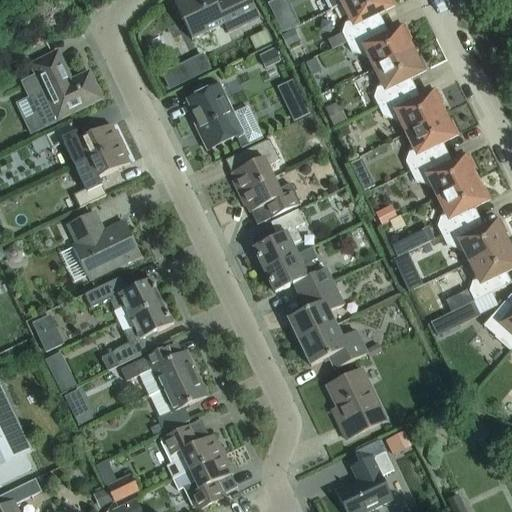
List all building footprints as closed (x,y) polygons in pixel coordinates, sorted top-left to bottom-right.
[(227,34),(240,28),(259,19),(249,0),(220,0),(222,3),(216,6),(213,0),(176,0),(169,3),(177,20),(180,18),(191,41),(209,32),(223,26),(227,34)] [(279,0),(267,6),(281,35),(298,27),(284,0),(279,0)] [(342,5),(352,0),(324,0),(330,11),(342,5)] [(346,44),(377,28),(372,18),(394,7),(390,0),(352,0),(342,5),(347,16),(341,34),(346,44)] [(373,70),(412,51),(407,42),(411,40),(404,28),(383,38),(377,28),(346,44),(350,53),(368,59),(373,70)] [(265,31),(249,39),(254,51),(271,43),(265,31)] [(292,32),(281,37),(286,47),(297,42),(292,32)] [(265,69),(279,61),(274,50),(259,58),(265,69)] [(377,108),(409,93),(404,82),(426,71),(420,59),(416,60),(412,51),(373,70),(379,81),(373,99),(377,108)] [(37,77),(23,84),(38,115),(45,129),(58,123),(56,118),(69,112),(70,114),(82,108),(100,100),(88,74),(76,80),(75,84),(70,82),(57,54),(31,66),(37,77)] [(192,59),(161,75),(169,91),(200,76),(192,59)] [(290,78),(303,109),(317,104),(304,73),(290,78)] [(204,93),(186,102),(199,128),(196,130),(206,152),(224,143),(235,138),(241,150),(263,139),(247,107),(233,115),(232,112),(219,86),(204,93)] [(405,135),(443,116),(439,107),(443,105),(436,92),(414,103),(409,93),(377,108),(382,118),(400,124),(405,135)] [(346,122),(337,104),(325,110),(334,128),(346,122)] [(409,173),(441,157),(436,147),(458,136),(451,123),(448,125),(443,116),(405,135),(411,146),(405,163),(409,173)] [(74,167),(122,145),(116,132),(114,133),(110,126),(79,141),(71,124),(45,137),(50,148),(51,150),(63,144),(74,167)] [(346,127),(338,130),(342,138),(350,135),(346,127)] [(42,152),(50,148),(45,137),(37,141),(42,152)] [(238,196),(272,179),(267,167),(279,162),(269,141),(233,158),(239,171),(231,175),(234,182),(232,183),(238,196)] [(128,157),(122,145),(74,167),(85,190),(59,203),(65,215),(79,209),(88,205),(106,197),(98,180),(129,165),(126,158),(128,157)] [(437,199),(475,180),(471,171),(474,170),(468,157),(446,168),(441,157),(409,173),(414,182),(432,188),(437,199)] [(361,161),(350,166),(357,179),(367,174),(361,161)] [(272,179),(238,196),(244,208),(246,207),(249,214),(258,210),(264,223),(300,206),(290,185),(278,191),(272,179)] [(441,237),(473,222),(468,211),(490,201),(483,188),(480,189),(475,180),(437,199),(442,210),(436,228),(441,237)] [(138,185),(121,194),(125,203),(142,194),(138,185)] [(396,219),(390,207),(375,214),(381,227),(396,219)] [(263,272),(296,256),(291,246),(300,241),(295,229),(304,225),(297,211),(270,224),(277,238),(252,249),(263,272)] [(93,214),(75,222),(68,226),(77,246),(73,248),(89,281),(140,257),(123,223),(103,233),(93,214)] [(469,264),(507,245),(503,236),(506,234),(500,221),(478,232),(473,222),(441,237),(446,247),(464,253),(469,264)] [(245,245),(264,240),(260,227),(241,233),(245,245)] [(401,240),(391,245),(397,258),(407,253),(401,240)] [(0,249),(0,248),(0,260),(4,259),(8,266),(21,265),(23,251),(11,245),(2,253),(0,249)] [(507,245),(469,264),(474,275),(468,292),(473,303),(505,287),(500,276),(511,269),(511,253),(511,254),(507,245)] [(409,250),(413,266),(425,263),(421,247),(409,250)] [(305,296),(332,283),(325,270),(316,274),(310,262),(301,267),(296,256),(263,272),(274,295),(298,283),(305,296)] [(410,267),(406,256),(397,260),(402,270),(410,267)] [(129,319),(162,303),(151,280),(126,292),(120,279),(102,287),(84,296),(90,309),(109,301),(114,312),(124,308),(129,319)] [(299,344),(335,327),(329,314),(343,307),(332,283),(305,296),(299,299),(305,311),(287,320),(299,344)] [(470,305),(473,303),(468,292),(468,291),(445,303),(451,314),(470,305)] [(511,350),(511,305),(506,301),(483,327),(511,352),(511,350)] [(162,303),(129,319),(134,329),(124,333),(130,345),(112,354),(112,355),(104,358),(110,371),(136,359),(154,350),(148,337),(172,326),(162,303)] [(451,314),(457,327),(477,318),(470,305),(451,314)] [(335,327),(299,344),(310,368),(328,359),(334,371),(367,356),(355,333),(341,339),(335,327)] [(121,373),(114,377),(119,386),(126,383),(139,377),(149,398),(161,392),(196,375),(185,353),(162,364),(157,353),(139,362),(120,371),(121,373)] [(361,372),(345,379),(327,388),(343,422),(338,425),(345,441),(385,422),(361,372)] [(196,375),(161,392),(170,413),(156,420),(159,425),(149,430),(153,438),(163,433),(163,434),(172,430),(190,422),(183,408),(207,397),(196,375)] [(94,422),(79,390),(64,397),(79,429),(94,422)] [(0,488),(33,472),(24,453),(29,451),(28,450),(27,450),(0,393),(0,488)] [(180,437),(162,445),(171,465),(166,468),(167,469),(172,478),(171,479),(172,480),(189,472),(223,455),(217,443),(215,444),(212,437),(204,441),(198,428),(180,437)] [(404,431),(385,440),(393,456),(411,447),(404,431)] [(393,472),(384,454),(357,466),(364,479),(337,492),(346,511),(370,511),(392,502),(380,478),(393,472)] [(189,472),(172,480),(172,481),(177,492),(183,489),(193,510),(229,493),(223,480),(231,476),(228,469),(229,468),(223,455),(189,472)] [(131,477),(107,489),(114,503),(138,492),(131,477)] [(35,480),(0,497),(0,511),(16,511),(14,507),(41,493),(35,480)] [(112,505),(106,491),(92,497),(99,511),(112,505)]
